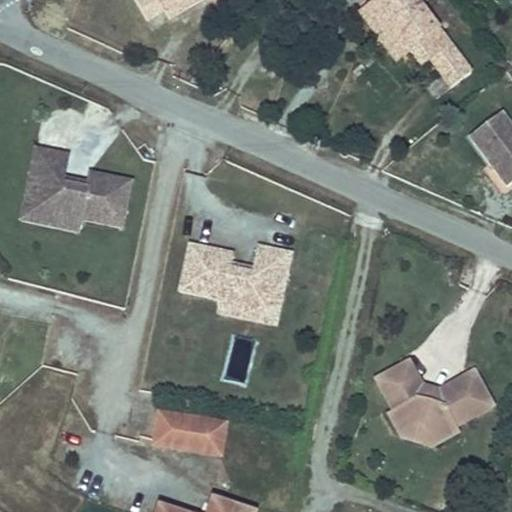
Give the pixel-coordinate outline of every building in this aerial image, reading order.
[(142,0),(140,1),(152,23),(170,14),(174,22),(213,0),(142,0)] [(473,77),(417,0),(374,0),(377,4),(395,29),(413,53),(413,54),(424,69),(432,63),(453,91),(473,77)] [(395,29),(377,4),(363,14),(381,39),(395,29)] [(413,53),(395,29),(381,39),(399,64),(413,54),(413,53)] [(511,128),(499,111),(467,136),(505,186),(511,180),(511,128)] [(39,151),(26,210),(61,218),(58,230),(81,235),(84,222),(124,230),(134,185),(93,176),(91,186),(78,183),(77,189),(65,186),(66,180),(71,158),(39,151)] [(66,180),(65,186),(77,189),(78,183),(66,180)] [(61,218),(26,210),(23,222),(58,230),(61,218)] [(192,250),(182,294),(222,304),(220,317),(242,322),(245,310),(279,318),(292,259),(261,252),(256,274),(254,279),(242,276),(243,271),(232,269),(234,259),(192,250)] [(256,274),(243,271),(242,276),(254,279),(256,274)] [(245,310),(242,322),(277,329),(279,318),(245,310)] [(409,369),(377,385),(394,418),(388,421),(398,439),(412,432),(427,436),(434,450),(455,439),(452,434),(491,415),(474,379),(441,395),(440,402),(425,399),(409,369)] [(221,458),(226,426),(159,416),(154,448),(221,458)] [(412,432),(398,439),(400,444),(429,452),(434,450),(427,436),(412,432)] [(224,511),(226,507),(213,503),(209,511),(224,511)]
